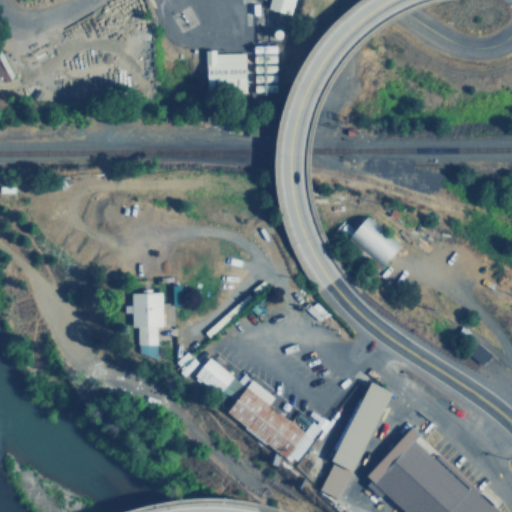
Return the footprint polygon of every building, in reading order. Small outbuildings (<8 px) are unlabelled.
[(263,0),(289,0),(285,14),(262,7),(263,0)] [(201,53),(240,52),(240,95),(201,96),(201,53)] [(0,58),(9,76),(0,79),(0,58)] [(368,215),(352,233),(340,223),(330,234),(376,275),(402,245),(368,215)] [(168,303),(180,303),(180,284),(169,284),(168,303)] [(128,289),(162,288),(163,324),(154,325),(154,340),(137,341),(137,323),(129,324),(128,289)] [(242,307),(252,316),(262,305),(253,296),(242,307)] [(314,298),(326,310),(317,320),(305,308),(314,298)] [(479,341),(490,351),(480,363),(468,353),(479,341)] [(208,356),(193,375),(218,393),(232,375),(208,356)] [(369,379),(391,389),(341,496),(318,485),(369,379)] [(305,432),(285,457),(223,408),(243,383),(305,432)] [(402,511),(373,484),(418,437),(497,511),(402,511)]
